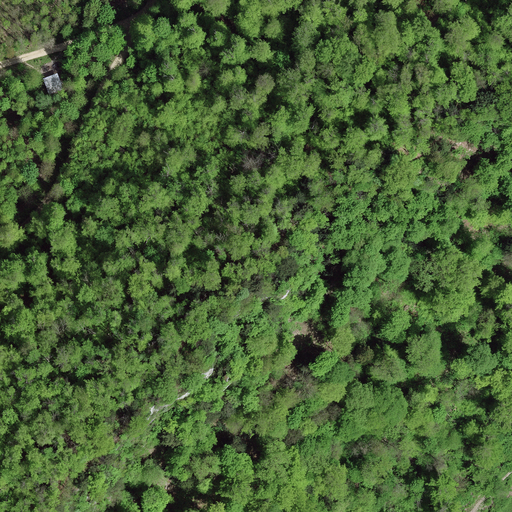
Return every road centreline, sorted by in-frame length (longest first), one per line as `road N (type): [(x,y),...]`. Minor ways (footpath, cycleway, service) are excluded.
road 1 (track): [(131,24),(129,48),(43,206),(0,244)]
road 2 (track): [(131,24),(0,64)]
